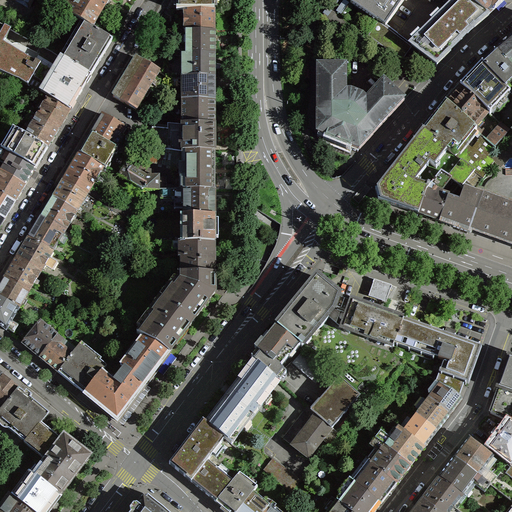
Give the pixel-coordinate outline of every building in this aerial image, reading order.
[(83,22),(93,27),(99,18),(107,4),(100,0),(70,0),(64,12),(83,22)] [(214,3),(214,0),(176,0),(176,10),(184,10),(214,10),(214,3)] [(378,22),(367,36),(402,62),(414,46),(413,45),(398,34),(386,25),(402,0),(352,0),(350,3),(378,22)] [(402,0),(386,25),(398,34),(415,8),(407,0),(402,0)] [(437,64),(450,51),(449,50),(453,47),(459,42),(464,37),(474,27),(475,27),(489,15),(488,15),(469,0),(458,0),(413,45),(414,46),(437,64)] [(469,0),(488,15),(497,7),(504,0),(469,0)] [(214,22),(214,10),(184,10),(184,28),(184,31),(187,32),(214,33),(214,22)] [(112,40),(92,28),(93,27),(83,22),(62,57),(62,58),(91,76),(100,61),(112,40)] [(11,29),(4,26),(0,35),(0,71),(5,73),(18,79),(48,97),(70,110),(77,99),(91,76),(62,58),(53,72),(4,42),(11,29)] [(187,46),(187,55),(214,55),(214,46),(214,33),(187,32),(184,31),(184,33),(182,31),(181,34),(182,46),(184,46),(187,46)] [(511,38),(504,45),(495,53),(511,70),(511,38)] [(175,55),(171,53),(164,65),(159,72),(169,78),(183,78),(187,78),(187,55),(175,55)] [(511,95),(511,70),(495,53),(486,60),(482,64),(510,93),(511,95)] [(214,73),(214,55),(187,55),(187,78),(214,78),(214,73)] [(159,72),(136,58),(122,82),(113,97),(136,110),(159,72)] [(460,86),(461,86),(488,112),(490,114),(510,93),(482,64),(481,64),(466,81),(460,86)] [(362,96),(351,92),(346,92),(346,66),(318,66),(317,133),(326,136),(326,137),(329,138),(350,147),(351,146),(359,149),(404,100),(384,81),(368,98),(366,100),(362,96)] [(214,78),(187,78),(183,78),(183,101),(214,101),(214,92),(214,78)] [(476,126),(488,112),(461,86),(450,98),(445,103),(475,129),(479,133),(481,131),(476,126)] [(63,121),(70,110),(48,97),(44,104),(41,102),(38,108),(41,110),(37,116),(59,129),(63,121)] [(214,101),(183,101),(183,125),(214,125),(214,115),(214,101)] [(474,171),(483,178),(494,161),(488,156),(495,148),(487,141),(482,136),(474,146),(475,147),(471,152),(462,145),(475,129),(445,103),(432,120),(424,131),(474,171)] [(95,127),(91,134),(117,150),(130,157),(134,150),(117,140),(120,134),(122,135),(126,129),(117,124),(119,120),(111,116),(109,119),(102,115),(95,127)] [(29,129),(25,136),(47,149),(52,141),(59,129),(37,116),(33,123),(30,121),(26,127),(29,129)] [(186,152),(214,152),(214,142),(214,125),(183,125),(168,123),(168,129),(159,128),(152,127),(150,147),(150,148),(186,152)] [(487,141),(495,148),(510,132),(501,124),(487,141)] [(1,147),(36,168),(40,161),(47,149),(25,136),(12,128),(1,147)] [(465,189),(470,191),(473,187),(466,181),(474,171),(424,131),(423,130),(419,135),(375,191),(378,200),(391,205),(412,213),(418,215),(419,214),(427,192),(441,173),(451,180),(465,189)] [(84,145),(80,153),(106,168),(117,150),(91,134),(84,145)] [(129,182),(142,190),(159,190),(159,176),(146,176),(135,170),(138,165),(141,160),(139,159),(141,146),(138,144),(134,150),(130,157),(119,176),(122,178),(129,182)] [(0,161),(5,164),(1,171),(25,185),(29,178),(36,168),(1,147),(0,149),(0,161)] [(187,177),(187,190),(214,190),(214,176),(214,152),(186,152),(150,148),(150,147),(148,162),(179,167),(179,177),(187,177)] [(63,181),(87,195),(100,174),(109,180),(113,173),(106,168),(80,153),(70,168),(63,181)] [(1,171),(0,173),(0,193),(15,202),(19,196),(25,185),(1,171)] [(441,173),(427,192),(419,214),(426,216),(440,222),(449,196),(441,193),(451,180),(441,173)] [(115,190),(122,194),(129,182),(122,178),(115,190)] [(53,198),(77,212),(87,195),(63,181),(57,191),(53,198)] [(511,205),(470,191),(465,189),(460,200),(449,196),(440,222),(470,233),(471,230),(511,245),(511,205)] [(174,209),(184,209),(184,216),(214,216),(214,207),(214,190),(187,190),(161,190),(161,199),(171,199),(171,201),(174,201),(174,209)] [(0,193),(0,216),(4,220),(9,212),(15,202),(0,193)] [(41,217),(65,231),(77,212),(53,198),(46,209),(41,217)] [(214,216),(184,216),(183,216),(183,242),(214,242),(214,233),(214,216)] [(29,237),(53,251),(65,231),(41,217),(33,230),(29,237)] [(53,251),(29,237),(22,250),(17,257),(41,271),(53,251)] [(161,251),(175,251),(175,242),(161,242),(161,251)] [(179,258),(181,258),(181,274),(215,274),(215,261),(214,242),(183,242),(179,242),(179,258)] [(5,276),(30,291),(41,271),(17,257),(9,270),(5,276)] [(178,274),(178,279),(158,305),(188,328),(203,307),(205,308),(207,306),(211,301),(209,299),(215,292),(215,274),(181,274),(178,274)] [(0,297),(19,309),(19,308),(22,310),(27,301),(25,299),(30,291),(5,276),(0,285),(0,297)] [(402,323),(403,320),(383,313),(352,302),(352,303),(338,298),(339,295),(336,293),(337,291),(330,285),(328,287),(317,277),(297,301),(277,326),(301,346),(303,347),(304,346),(339,378),(360,396),(371,407),(405,362),(391,352),(393,347),(402,323)] [(375,280),(370,297),(386,302),(391,285),(375,280)] [(54,306),(61,296),(55,293),(49,303),(54,306)] [(0,324),(6,330),(7,329),(14,333),(18,326),(11,322),(19,309),(0,297),(0,324)] [(188,328),(158,305),(137,333),(143,336),(169,352),(175,344),(177,345),(184,336),(188,331),(187,329),(188,328)] [(440,384),(459,397),(464,383),(469,384),(482,347),(439,332),(405,320),(404,321),(403,320),(402,323),(393,347),(391,352),(405,362),(440,384)] [(57,337),(57,336),(40,322),(23,343),(29,349),(40,358),(57,337)] [(261,340),(255,348),(257,350),(251,357),(255,361),(277,380),(279,382),(286,373),(280,368),(293,352),(294,353),(301,346),(277,326),(266,339),(263,342),(261,340)] [(169,352),(143,336),(121,365),(112,358),(106,366),(84,394),(117,421),(137,395),(169,352)] [(57,337),(40,358),(46,362),(58,372),(72,355),(60,344),(62,341),(57,337)] [(102,359),(82,343),(72,355),(58,372),(68,380),(84,394),(106,366),(100,361),(102,359)] [(511,358),(509,358),(498,388),(499,389),(490,413),(509,421),(510,422),(511,415),(511,358)] [(252,365),(231,391),(257,411),(272,391),(275,388),(272,386),(274,383),(277,380),(255,361),(252,365)] [(0,412),(19,389),(9,381),(2,375),(0,376),(0,412)] [(315,414),(332,428),(360,396),(339,378),(311,410),(315,414)] [(456,407),(462,399),(459,397),(440,384),(429,398),(450,414),(456,407)] [(19,389),(0,412),(0,421),(25,442),(41,423),(45,418),(37,411),(41,406),(30,398),(19,389)] [(237,437),(257,411),(231,391),(229,394),(207,423),(225,438),(229,441),(235,435),(237,437)] [(429,398),(416,415),(437,431),(444,423),(450,414),(429,398)] [(315,414),(311,410),(308,407),(296,423),(283,439),(291,445),(309,458),(323,439),(330,445),(339,434),(332,428),(315,414)] [(430,440),(437,431),(416,415),(404,432),(424,447),(424,448),(430,440)] [(208,460),(225,438),(207,423),(203,420),(195,430),(178,453),(169,464),(193,483),(216,502),(234,481),(208,460)] [(511,423),(510,422),(509,421),(502,430),(501,429),(497,434),(495,437),(496,438),(489,447),(496,452),(511,464),(511,423)] [(64,435),(61,439),(41,423),(25,442),(24,443),(45,460),(33,476),(60,496),(91,456),(74,443),(64,435)] [(372,465),(396,484),(409,467),(424,447),(404,432),(399,428),(390,439),(381,431),(370,445),(380,453),(372,463),(373,464),(372,465)] [(511,511),(511,464),(496,452),(493,457),(469,438),(462,448),(455,457),(490,485),(511,501),(511,506),(506,511),(511,511)] [(485,492),(490,485),(455,457),(447,468),(440,477),(464,495),(473,483),(485,492)] [(272,459),(263,470),(291,493),(300,482),(272,459)] [(369,461),(353,481),(382,503),(389,493),(397,484),(396,484),(372,465),(373,464),(372,463),(369,461)] [(33,511),(47,511),(51,509),(60,496),(33,476),(30,473),(13,496),(33,511)] [(257,487),(240,473),(234,481),(216,502),(222,507),(220,509),(222,511),(223,511),(226,511),(227,511),(228,511),(236,511),(253,492),(257,487)] [(457,511),(453,509),(464,495),(440,477),(431,489),(423,498),(440,511),(457,511)] [(374,511),(382,503),(353,481),(352,481),(337,500),(351,511),(374,511)] [(265,498),(263,500),(253,492),(236,511),(263,511),(272,502),(272,501),(265,498)] [(131,511),(130,511),(169,511),(148,494),(145,498),(143,496),(137,503),(133,503),(131,506),(130,508),(130,511),(131,511)] [(33,511),(13,496),(12,495),(10,498),(8,497),(0,508),(0,511),(33,511)] [(412,511),(440,511),(423,498),(414,510),(412,511)] [(351,511),(337,500),(327,511),(351,511)] [(276,505),(272,502),(263,511),(281,511),(275,507),(276,505)]
